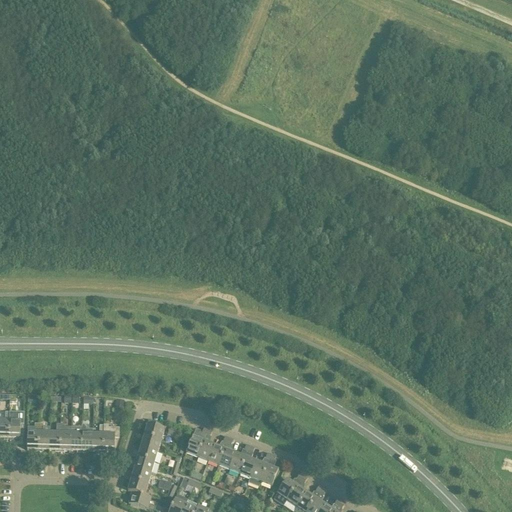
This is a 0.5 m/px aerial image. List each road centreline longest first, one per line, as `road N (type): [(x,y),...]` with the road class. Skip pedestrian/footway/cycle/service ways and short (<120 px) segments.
road 1 (secondary): [(459,511),(391,448),(269,379),(139,347),(0,344)]
road 2 (track): [(511,225),(221,106),(173,78),(97,0)]
road 3 (residential): [(372,511),(292,459),(195,414),(143,407)]
road 4 (residential): [(16,480),(114,482),(143,407)]
road 5 (unknown): [(511,57),(377,0)]
